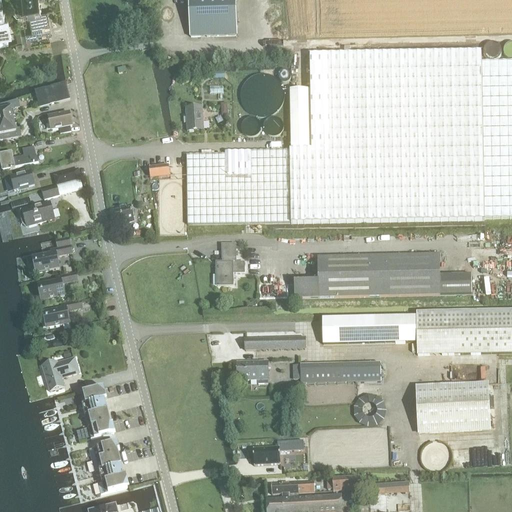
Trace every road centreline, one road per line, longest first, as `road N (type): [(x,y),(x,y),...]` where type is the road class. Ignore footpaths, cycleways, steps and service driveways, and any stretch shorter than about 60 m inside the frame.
road 1 (tertiary): [(174,511),(112,259),(64,0)]
road 2 (track): [(266,44),(511,38)]
road 3 (track): [(511,361),(404,364),(400,353),(319,355),(312,330)]
